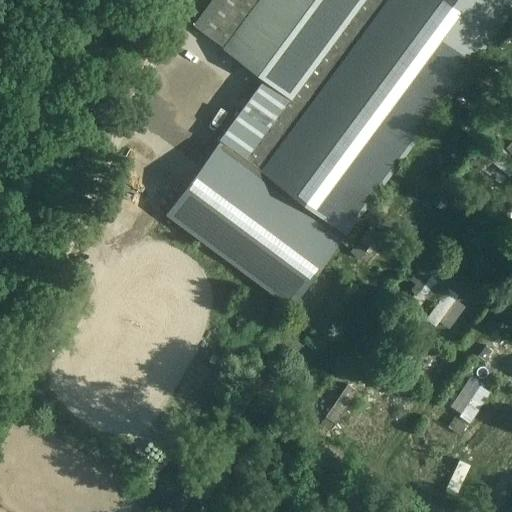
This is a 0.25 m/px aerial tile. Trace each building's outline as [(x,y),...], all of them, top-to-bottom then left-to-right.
[(511,0),(211,0),(193,25),(265,78),(219,139),(163,212),(287,309),(341,233),(344,235),(511,9),(511,0)] [(511,33),(507,28),(488,45),(511,70),(511,33)] [(400,178),(414,187),(441,148),(428,139),(400,178)] [(371,224),(350,250),(372,267),(392,240),(371,224)] [(461,253),(458,265),(495,274),(498,262),(461,253)] [(315,317),(340,283),(330,275),(305,309),(315,317)] [(441,324),(457,290),(445,285),(429,319),(441,324)] [(303,325),(284,352),(304,366),(323,340),(303,325)] [(487,343),(478,355),(511,381),(511,348),(508,346),(502,354),(487,343)] [(473,421),(491,389),(469,376),(450,407),(473,421)] [(380,409),(386,403),(376,394),(349,424),(370,442),(391,419),(380,409)] [(448,425),(462,434),(469,422),(456,414),(448,425)] [(168,424),(145,451),(163,468),(187,441),(168,424)] [(401,470),(426,486),(452,447),(438,437),(433,443),(423,437),(401,470)] [(324,497),(342,473),(325,460),(307,484),(324,497)] [(371,511),(395,511),(381,500),(371,511)]
